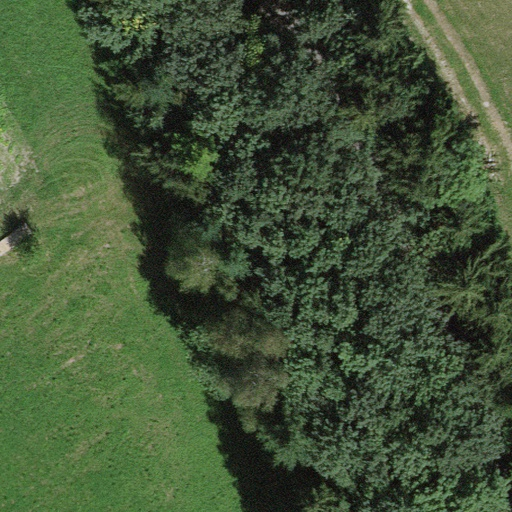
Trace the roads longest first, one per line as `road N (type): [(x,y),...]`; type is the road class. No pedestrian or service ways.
road 1 (residential): [(511,511),(414,244),(315,55),(272,0)]
road 2 (track): [(429,0),(480,79),(511,159)]
